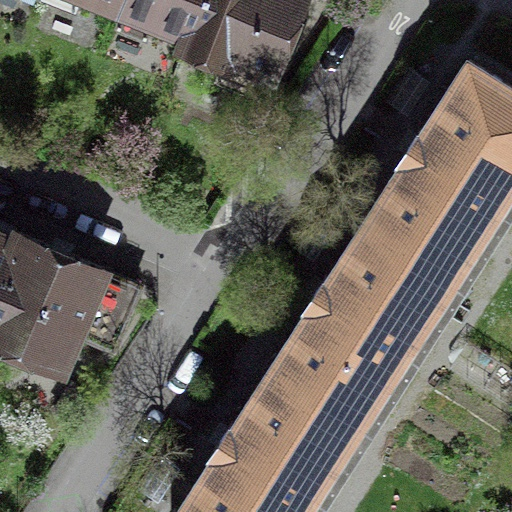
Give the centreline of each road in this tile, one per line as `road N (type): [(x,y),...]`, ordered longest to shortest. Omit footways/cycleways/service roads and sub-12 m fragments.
road 1 (residential): [(402,0),(228,264)]
road 2 (residential): [(228,264),(65,511)]
road 3 (residential): [(0,166),(228,264)]
